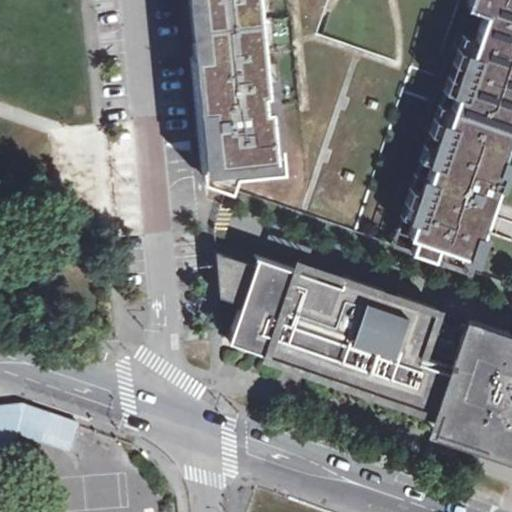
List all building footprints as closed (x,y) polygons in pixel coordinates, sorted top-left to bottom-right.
[(208,177),(231,184),(237,170),(267,169),(265,153),(281,152),(276,104),(269,105),(266,72),(258,0),(189,0),(203,125),(207,159),(208,177)] [(446,117),(511,139),(511,136),(511,0),(466,0),(465,3),(483,9),(446,117)] [(266,72),(269,105),(276,104),(273,71),(266,72)] [(511,139),(446,117),(408,232),(416,234),(411,248),(468,268),(511,139)] [(283,168),(281,152),(265,153),(267,169),(283,168)] [(511,339),(465,323),(457,346),(426,335),(434,312),(256,251),(253,259),(215,246),(218,290),(242,299),(240,305),(237,304),(227,335),(265,348),(263,353),(285,360),(286,356),(310,364),(308,369),(348,382),(350,378),(363,382),(362,387),(401,401),(403,396),(436,407),(434,412),(473,426),(474,422),(511,434),(511,339)] [(0,459),(14,458),(22,433),(74,449),(82,424),(23,403),(0,405),(0,459)] [(473,426),(434,412),(430,425),(511,452),(511,434),(474,422),(473,426)]
